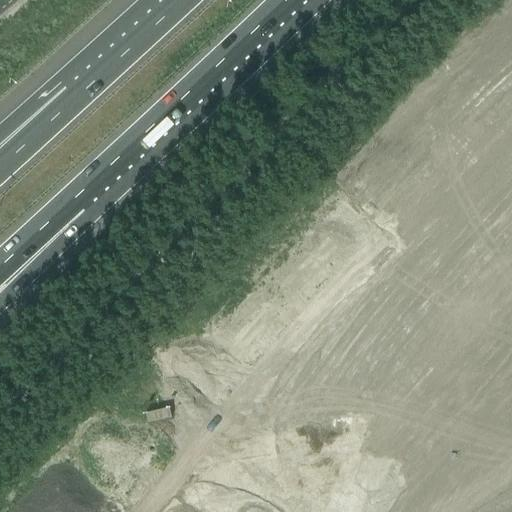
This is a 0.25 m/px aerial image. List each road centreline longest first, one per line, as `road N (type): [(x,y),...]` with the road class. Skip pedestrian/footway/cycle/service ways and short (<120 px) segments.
road 1 (unclassified): [(0,427),(430,0)]
road 2 (motorway): [(113,164),(284,0)]
road 3 (motorway): [(0,306),(86,221),(113,164)]
road 4 (motorway): [(0,268),(113,164)]
road 5 (motorway): [(113,63),(0,167)]
road 6 (motorway): [(113,63),(61,81),(0,133)]
road 7 (residential): [(149,511),(228,415)]
